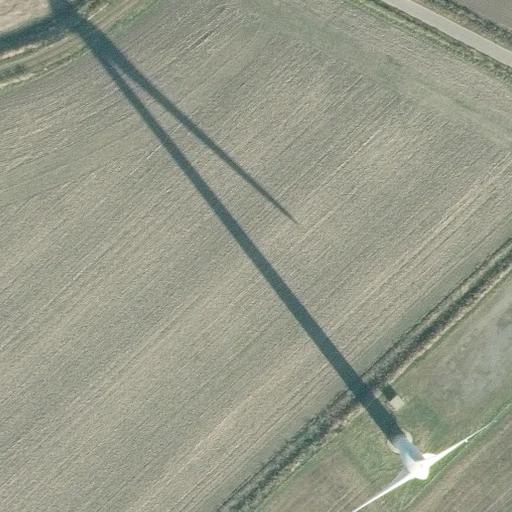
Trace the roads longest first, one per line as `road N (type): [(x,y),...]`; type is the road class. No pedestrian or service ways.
road 1 (track): [(348,457),(511,289)]
road 2 (track): [(511,70),(372,0)]
road 3 (track): [(0,72),(75,37),(121,0)]
